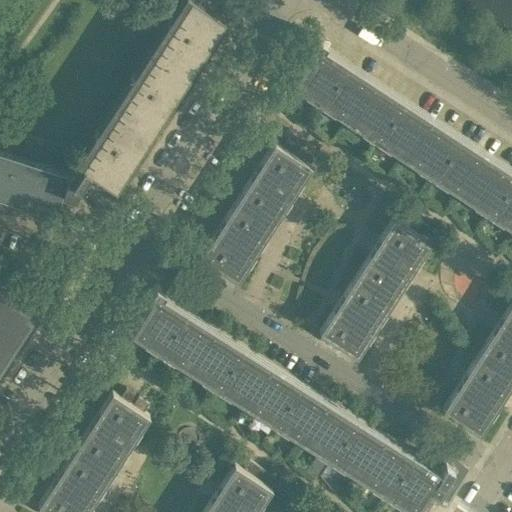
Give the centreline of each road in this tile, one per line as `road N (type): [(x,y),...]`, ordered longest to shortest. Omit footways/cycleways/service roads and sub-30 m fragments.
road 1 (residential): [(497,467),(132,233)]
road 2 (residential): [(132,233),(289,0)]
road 3 (residential): [(511,118),(322,0)]
road 4 (residential): [(0,444),(111,270)]
road 5 (residential): [(111,270),(0,217)]
